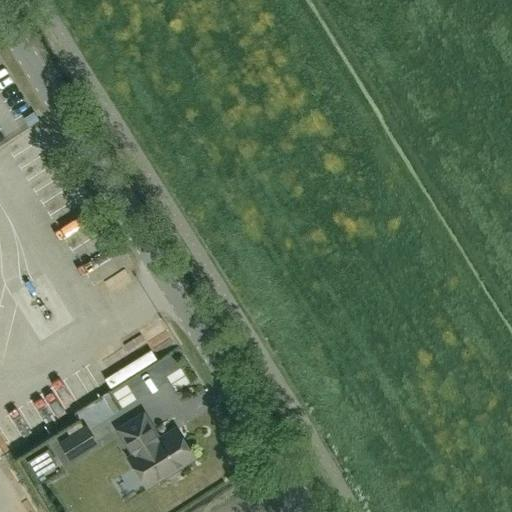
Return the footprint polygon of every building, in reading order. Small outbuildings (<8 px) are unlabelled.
[(22,160),(26,159),(30,170),(48,164),(34,127),(12,135),(22,160)] [(30,194),(60,177),(53,164),(22,182),(30,194)] [(49,213),(56,224),(74,212),(67,201),(49,213)] [(17,414),(8,420),(20,438),(29,432),(17,414)] [(192,458),(175,431),(155,443),(138,415),(114,429),(132,458),(130,459),(146,486),(192,458)] [(58,442),(70,462),(97,445),(86,426),(58,442)]
